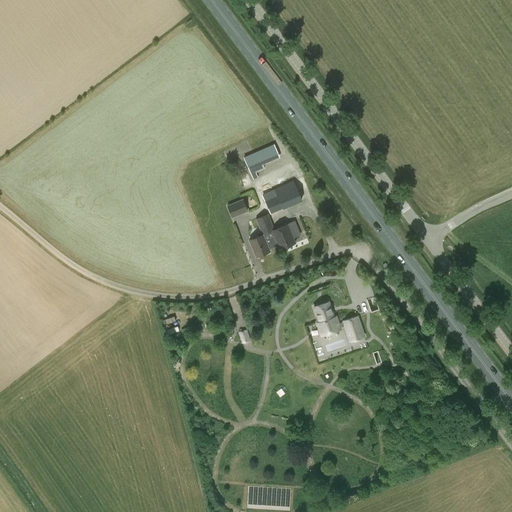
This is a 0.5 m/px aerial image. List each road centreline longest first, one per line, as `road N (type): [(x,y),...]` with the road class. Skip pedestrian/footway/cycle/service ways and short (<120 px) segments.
road 1 (unclassified): [(511,445),(358,253),(229,291),(155,295),(76,268),(0,206)]
road 2 (primary): [(511,404),(210,0)]
road 3 (unclassified): [(428,241),(248,0)]
road 4 (unclassified): [(511,353),(428,241)]
